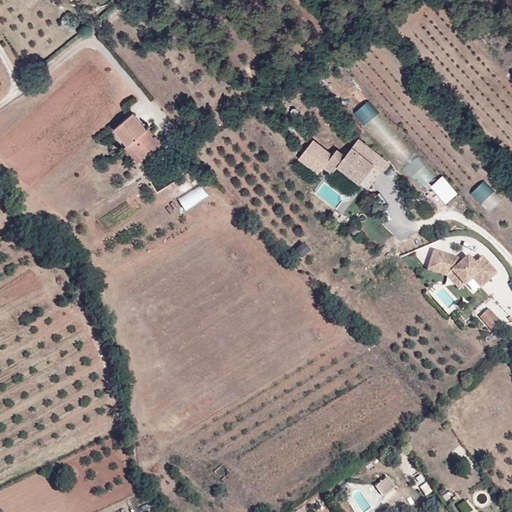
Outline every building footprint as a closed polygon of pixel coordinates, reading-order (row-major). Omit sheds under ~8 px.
[(356,111),(366,123),(380,111),(370,99),(356,111)] [(139,162),(161,143),(154,135),(153,136),(133,113),(115,127),(129,144),(126,146),(139,162)] [(336,149),(324,165),(332,172),(338,165),(360,182),(374,164),(351,147),(344,155),(336,149)] [(445,174),(433,183),(448,201),(459,192),(445,174)] [(472,192),(483,202),(495,189),(485,180),(472,192)] [(184,208),(210,197),(205,185),(179,196),(184,208)] [(494,192),(484,202),(491,209),(501,200),(494,192)] [(456,258),(433,250),(427,269),(445,275),(446,275),(451,270),(464,284),(472,277),(480,286),(495,273),(481,256),(474,263),(470,266),(464,258),(460,262),(456,258)] [(467,256),(464,258),(470,266),(474,263),(467,256)] [(451,270),(446,275),(458,289),(464,284),(451,270)] [(488,311),(479,320),(493,334),(502,325),(488,311)] [(395,487),(388,477),(376,486),(383,495),(395,487)]
